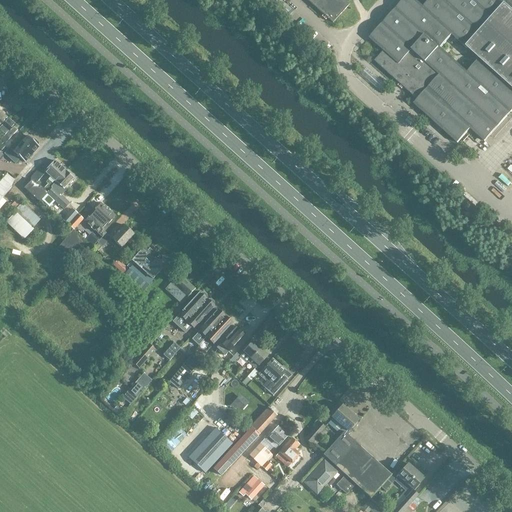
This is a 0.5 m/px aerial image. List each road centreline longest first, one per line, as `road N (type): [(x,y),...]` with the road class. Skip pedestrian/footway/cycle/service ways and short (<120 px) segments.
road 1 (residential): [(511,502),(0,44)]
road 2 (trunk): [(71,0),(511,397)]
road 3 (trunk): [(511,357),(110,0)]
